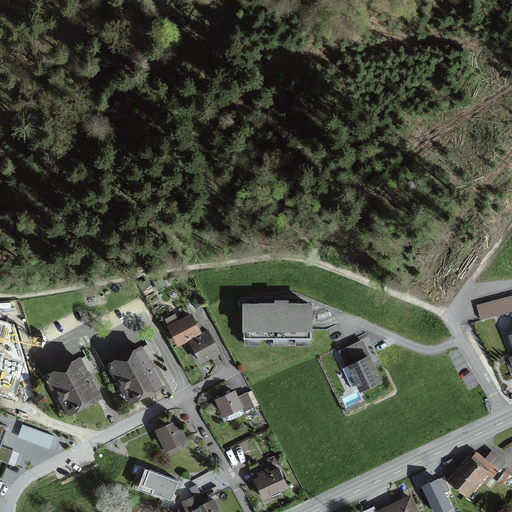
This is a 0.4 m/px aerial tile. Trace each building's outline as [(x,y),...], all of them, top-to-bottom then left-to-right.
[(476,305),(480,319),(511,310),(511,295),(510,296),(487,302),(476,305)] [(311,302),(243,303),(243,337),(312,336),(311,302)] [(190,316),(169,327),(178,344),(199,333),(190,316)] [(218,351),(208,332),(189,341),(199,361),(218,351)] [(110,367),(112,367),(129,400),(159,385),(148,364),(155,360),(147,344),(146,345),(110,364),(110,365),(109,365),(110,367)] [(16,394),(26,361),(0,353),(0,393),(1,394),(2,390),(16,394)] [(94,371),(85,356),(49,375),(49,376),(48,376),(49,378),(50,378),(68,411),(97,396),(88,378),(86,375),(94,371)] [(369,356),(347,366),(360,393),(381,383),(372,362),(369,356)] [(240,415),(242,413),(258,405),(250,391),(235,398),(233,392),(229,394),(228,391),(219,395),(220,398),(216,400),(226,420),(229,420),(240,415)] [(183,440),(175,422),(157,431),(169,455),(179,450),(176,444),(183,440)] [(49,448),(53,436),(23,424),(18,436),(49,448)] [(484,460),(475,453),(451,481),(465,493),(467,490),(470,492),(473,488),(471,486),(477,479),(481,483),(483,481),(480,479),(485,473),(491,478),(496,472),(497,473),(504,463),(490,452),(484,460)] [(174,496),(179,480),(150,470),(145,485),(153,488),(151,492),(173,499),(174,496)] [(262,477),(255,481),(262,497),(286,487),(278,470),(268,474),(267,470),(260,474),(262,477)] [(450,490),(443,476),(432,481),(424,485),(436,511),(439,511),(451,507),(444,493),(450,490)] [(182,502),(186,511),(217,511),(212,500),(201,505),(198,507),(193,497),(191,498),(182,502)] [(415,511),(409,498),(379,511),(415,511)]
